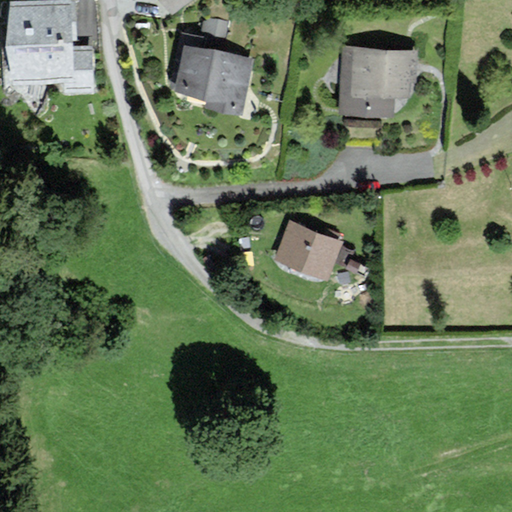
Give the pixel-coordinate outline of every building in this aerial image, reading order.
[(164,0),(172,11),(189,0),(164,0)] [(71,48),(70,1),(12,2),(14,79),(67,78),(68,92),(93,92),(93,48),(71,48)] [(179,80),(177,91),(208,97),(206,105),(239,112),(243,95),(246,96),(253,58),(202,48),(204,38),(181,34),(173,79),(179,80)] [(416,53),(347,49),(342,111),(394,114),(395,96),(408,96),(409,81),(414,82),(415,68),(416,53)] [(293,225),(279,257),(324,276),(337,243),(293,225)]
